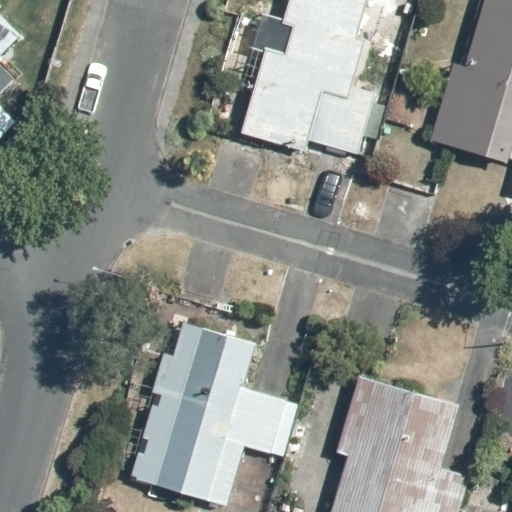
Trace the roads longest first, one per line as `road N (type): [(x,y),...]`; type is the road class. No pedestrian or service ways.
road 1 (residential): [(477,296),(98,191)]
road 2 (residential): [(148,0),(98,191)]
road 3 (residential): [(54,300),(0,486)]
